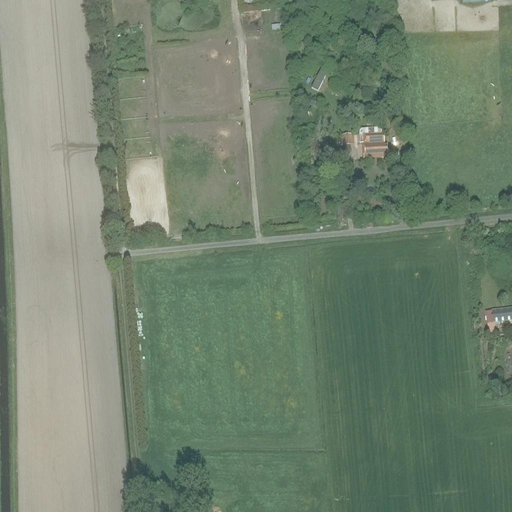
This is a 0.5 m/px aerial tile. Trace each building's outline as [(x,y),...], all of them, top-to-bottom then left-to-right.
[(328,73),(321,70),(312,89),(318,92),(328,73)] [(311,115),(305,116),(308,130),(314,128),(311,115)] [(381,135),(381,129),(361,130),(359,132),(360,145),(362,145),(363,157),(363,160),(385,159),(385,156),(387,155),(388,155),(387,145),(385,145),(385,135),(381,135)] [(354,135),(340,136),(341,146),(354,145),(354,135)] [(511,308),(492,311),(494,324),(511,321),(511,308)]
